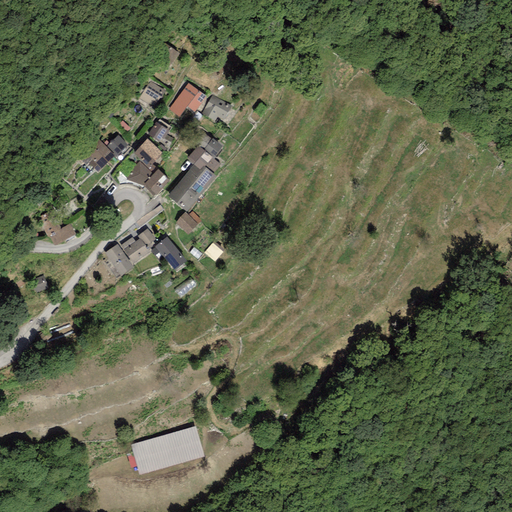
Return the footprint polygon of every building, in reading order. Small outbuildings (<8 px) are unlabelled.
[(178,53),(162,41),(154,50),(171,63),(178,53)] [(165,89),(150,81),(140,98),(154,107),(165,89)] [(187,105),(195,111),(206,95),(189,82),(169,109),(179,116),(187,105)] [(231,105),(212,96),(203,114),(215,120),(217,116),(224,119),(231,105)] [(156,122),(148,133),(158,141),(161,137),(163,138),(166,134),(168,131),(156,122)] [(115,156),(127,144),(118,134),(105,146),(113,154),(115,156)] [(161,137),(158,141),(169,145),(172,138),(166,134),(163,138),(161,137)] [(161,151),(147,138),(133,153),(147,166),(161,151)] [(213,138),(203,149),(213,157),(223,146),(213,138)] [(100,166),(113,154),(105,146),(99,139),(86,151),(100,166)] [(188,158),(194,163),(196,159),(213,173),(221,163),(213,157),(203,149),(198,145),(188,158)] [(187,210),(215,174),(213,173),(196,159),(194,163),(168,195),(187,210)] [(125,178),(144,182),(153,173),(139,161),(125,178)] [(169,179),(158,168),(153,173),(144,182),(156,193),(169,179)] [(39,216),(49,235),(61,228),(50,210),(39,216)] [(188,233),(197,223),(189,214),(185,211),(176,221),(188,233)] [(192,211),(189,214),(197,223),(198,223),(201,220),(192,211)] [(55,245),(75,233),(70,223),(61,228),(49,235),(55,245)] [(141,237),(146,244),(154,238),(147,228),(139,234),(141,237)] [(187,259),(166,236),(151,250),(159,259),(164,255),(176,269),(187,259)] [(124,249),(133,262),(150,250),(146,244),(141,237),(124,249)] [(207,253),(218,261),(226,251),(215,243),(207,253)] [(133,265),(117,244),(105,253),(120,274),(133,265)] [(43,275),(32,279),(37,291),(47,287),(43,275)] [(196,426),(130,444),(138,474),(205,457),(196,426)] [(90,511),(89,503),(56,510),(56,511),(90,511)]
